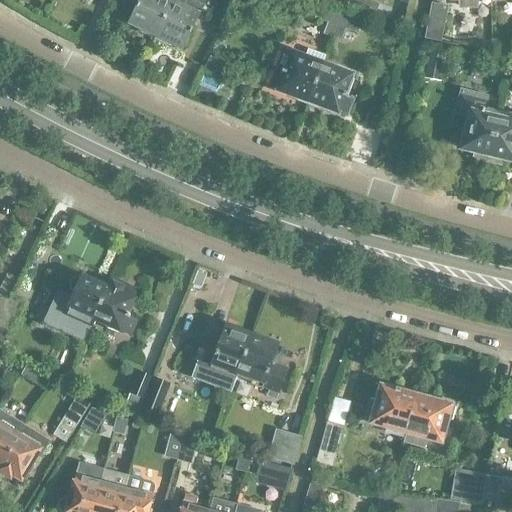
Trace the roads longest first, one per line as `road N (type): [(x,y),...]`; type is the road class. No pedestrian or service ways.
road 1 (residential): [(511,226),(382,192),(235,138),(0,22)]
road 2 (secondary): [(511,289),(156,174),(0,94)]
road 3 (residential): [(511,337),(342,299),(52,181),(0,152)]
